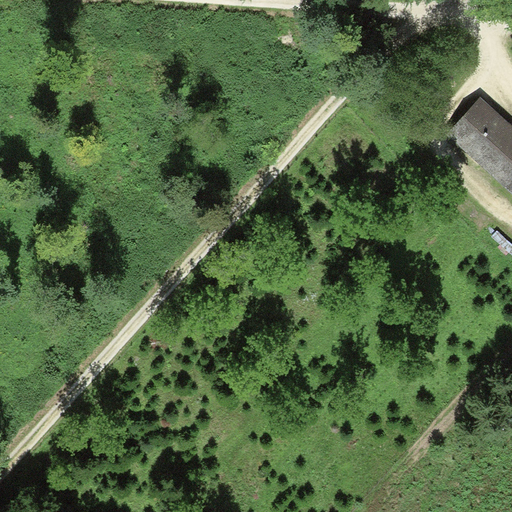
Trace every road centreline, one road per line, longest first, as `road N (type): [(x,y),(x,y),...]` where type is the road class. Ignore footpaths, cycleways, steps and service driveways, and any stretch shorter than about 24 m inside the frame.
road 1 (track): [(0,450),(419,13)]
road 2 (track): [(232,0),(419,13)]
